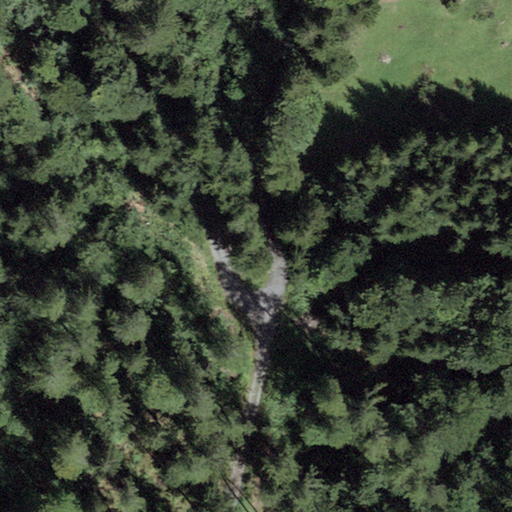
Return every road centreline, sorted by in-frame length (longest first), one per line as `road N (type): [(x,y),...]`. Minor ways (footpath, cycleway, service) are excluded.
road 1 (track): [(297,0),(266,96),(256,177),(281,268),(231,511)]
road 2 (track): [(116,0),(175,132),(232,294),(268,306)]
